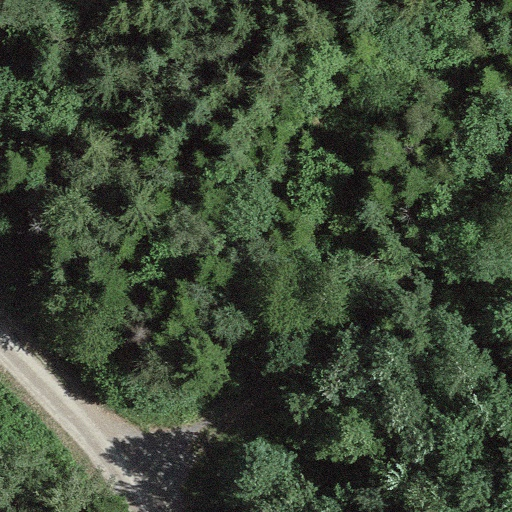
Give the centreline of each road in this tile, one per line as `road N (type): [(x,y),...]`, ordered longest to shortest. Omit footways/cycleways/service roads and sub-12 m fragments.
road 1 (track): [(110,447),(190,438),(278,394),(378,310),(511,135)]
road 2 (track): [(0,332),(110,447),(157,511)]
